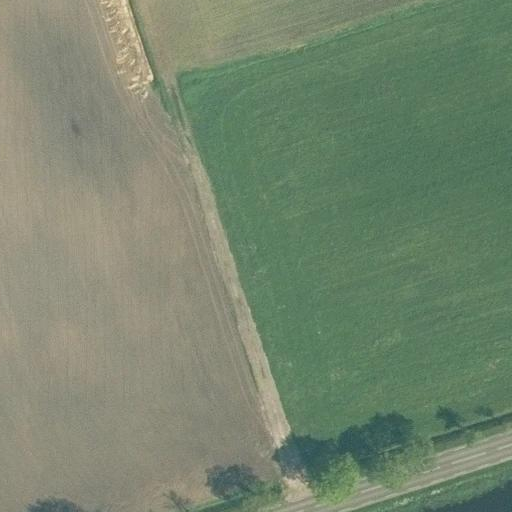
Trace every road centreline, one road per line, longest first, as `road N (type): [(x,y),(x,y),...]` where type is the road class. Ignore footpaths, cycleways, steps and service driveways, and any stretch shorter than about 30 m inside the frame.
road 1 (track): [(176,99),(307,509)]
road 2 (primary): [(299,511),(511,444)]
